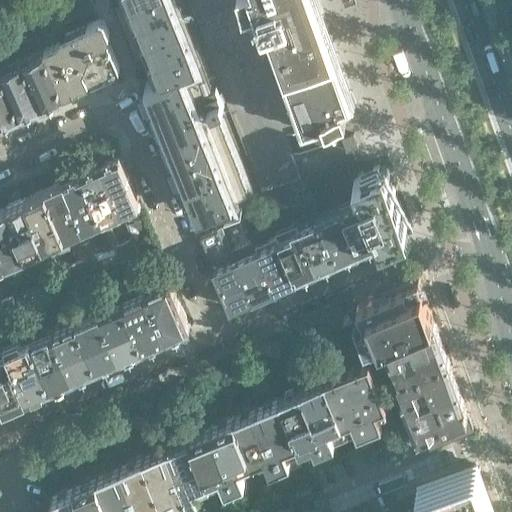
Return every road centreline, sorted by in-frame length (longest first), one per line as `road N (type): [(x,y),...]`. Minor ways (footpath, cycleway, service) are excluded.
road 1 (residential): [(0,161),(121,107),(216,335)]
road 2 (residential): [(216,335),(478,226)]
road 3 (primary): [(396,0),(478,226)]
road 4 (residential): [(216,335),(0,429)]
road 5 (primary): [(511,131),(464,0)]
